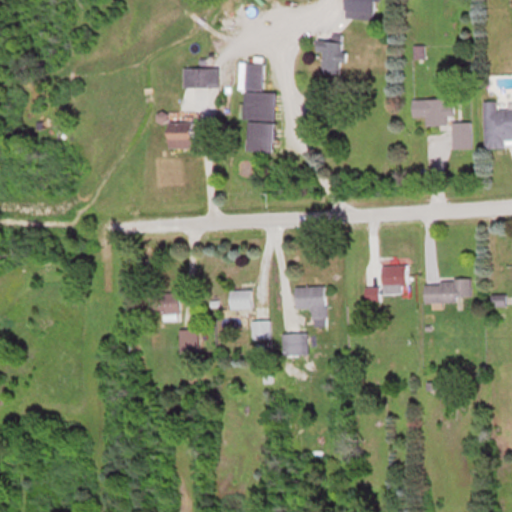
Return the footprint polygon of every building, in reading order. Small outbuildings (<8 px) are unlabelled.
[(347,0),(347,16),(373,17),(373,0),(347,0)] [(344,34),(332,34),(332,40),(316,40),(316,52),(323,52),(323,74),(340,74),(341,62),(344,62),(344,34)] [(276,93),(263,92),(264,63),(240,62),(239,89),(245,89),(243,120),(248,120),(247,151),(274,152),(276,93)] [(219,67),(183,67),(183,88),(219,88),(219,67)] [(450,98),(412,99),(413,117),(426,117),(426,125),(451,124),(450,98)] [(484,101),(485,148),(504,148),(504,139),(511,138),(511,108),(498,109),(498,101),(484,101)] [(454,148),(472,148),(472,122),(454,122),(454,148)] [(169,148),(192,148),(192,131),(169,131),(169,148)] [(407,264),(382,265),(382,286),(365,286),(366,301),(381,301),(381,293),(407,293),(407,264)] [(424,280),(425,301),(472,301),(472,280),(424,280)] [(296,286),(296,307),(312,307),(312,318),(326,318),(326,286),(296,286)] [(231,289),(231,308),(252,308),(252,289),(231,289)] [(180,314),(180,292),(150,292),(150,314),(180,314)] [(271,320),(252,320),(252,338),(271,338),(271,320)] [(181,330),(181,350),(198,350),(198,330),(181,330)] [(308,353),(308,332),(283,332),(283,354),(308,353)]
